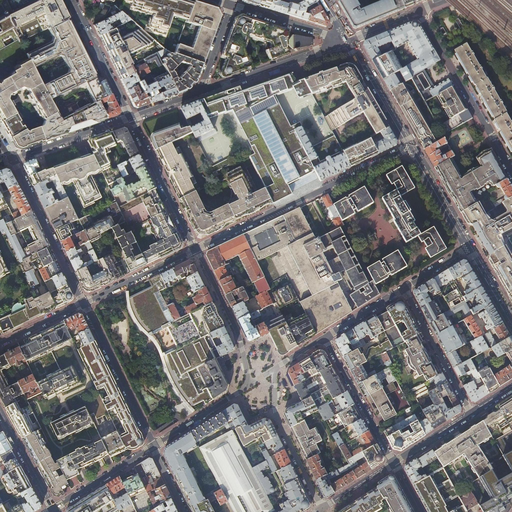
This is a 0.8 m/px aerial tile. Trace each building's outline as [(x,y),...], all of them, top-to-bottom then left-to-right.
[(68,18),(59,0),(40,0),(39,0),(40,1),(37,2),(38,5),(14,17),(12,14),(7,17),(8,22),(18,40),(19,43),(47,29),(68,18)] [(140,28),(141,29),(145,13),(161,18),(164,9),(160,8),(162,1),(166,2),(166,0),(113,0),(113,2),(112,3),(121,11),(131,20),(140,28)] [(268,9),(270,0),(262,0),(260,6),(262,7),(268,9)] [(278,0),(270,0),(268,9),(277,12),(285,14),(288,5),(284,3),(284,2),(283,1),(282,3),(278,1),(278,0)] [(316,1),(315,0),(294,0),(295,1),(296,0),(301,0),(303,2),(302,3),(301,2),(298,4),(298,5),(297,6),(289,3),(288,5),(285,14),(325,27),(328,23),(323,14),(319,6),(309,11),(308,15),(303,13),(304,8),(316,1)] [(357,28),(371,23),(364,8),(360,2),(358,0),(342,0),(338,2),(353,27),(357,28)] [(371,23),(397,12),(405,9),(401,0),(384,0),(364,8),(371,23)] [(401,0),(405,9),(406,8),(405,6),(415,2),(416,4),(425,0),(401,0)] [(166,1),(166,2),(165,7),(169,8),(169,9),(173,10),(175,3),(166,1)] [(211,6),(193,1),(188,14),(202,19),(193,41),(180,37),(174,53),(202,64),(218,21),(217,21),(217,20),(211,7),(211,6)] [(38,5),(37,2),(12,14),(14,17),(38,5)] [(0,3),(0,50),(18,40),(8,22),(7,17),(7,16),(0,3)] [(217,20),(217,21),(219,15),(216,9),(215,8),(211,7),(217,20)] [(131,20),(121,11),(94,25),(96,31),(99,35),(111,30),(108,24),(111,23),(110,22),(118,18),(121,24),(131,20)] [(281,56),(286,55),(285,51),(285,48),(284,45),(284,39),(285,40),(287,30),(242,16),(242,17),(241,16),(235,19),(235,20),(234,20),(231,28),(222,52),(221,56),(226,58),(221,69),(222,70),(221,72),(225,76),(227,75),(228,76),(234,73),(246,69),(245,67),(250,66),(247,56),(244,57),(241,49),(247,34),(253,36),(253,37),(259,39),(259,38),(263,39),(265,42),(266,42),(268,49),(266,50),(269,59),(274,57),(274,59),(281,56)] [(69,19),(68,18),(47,29),(52,38),(51,42),(74,31),(73,28),(72,29),(71,27),(72,26),(70,26),(67,20),(69,19)] [(453,20),(458,29),(462,27),(457,18),(453,20)] [(451,87),(454,85),(450,78),(449,78),(434,87),(433,87),(423,70),(424,70),(440,61),(420,27),(419,25),(418,24),(417,23),(416,22),(415,22),(414,22),(413,22),(413,23),(412,23),(410,23),(387,33),(392,42),(394,47),(395,49),(396,49),(400,46),(407,42),(417,60),(410,64),(406,67),(406,68),(411,77),(412,78),(412,79),(424,102),(437,95),(451,87)] [(144,24),(142,30),(154,41),(163,48),(167,33),(144,24)] [(111,30),(99,35),(102,42),(104,47),(110,60),(116,72),(119,76),(120,80),(134,73),(132,69),(130,65),(131,65),(127,56),(152,44),(154,41),(142,30),(141,29),(140,28),(119,38),(114,28),(111,30)] [(77,36),(74,31),(51,42),(26,54),(29,61),(31,65),(33,69),(57,57),(62,58),(65,64),(54,69),(53,70),(52,71),(52,72),(52,74),(52,75),(54,80),(41,86),(42,88),(67,75),(65,72),(88,59),(81,45),(80,42),(79,43),(76,36),(77,36)] [(312,46),(312,38),(309,38),(309,37),(295,33),(293,35),(292,34),(286,42),(292,49),(290,51),(287,47),(285,48),(285,51),(286,55),(293,52),(309,47),(309,46),(312,46)] [(369,55),(372,61),(391,52),(396,50),(396,49),(395,49),(394,47),(385,52),(384,51),(380,53),(377,48),(392,42),(387,33),(365,42),(363,46),(369,55)] [(400,46),(410,64),(417,60),(407,42),(400,46)] [(472,83),(484,77),(463,42),(451,49),(457,59),(470,82),(471,84),(472,83)] [(382,78),(383,80),(397,73),(400,71),(401,70),(391,52),(372,61),(377,70),(380,75),(382,78)] [(156,53),(143,59),(145,63),(145,64),(149,63),(150,63),(151,63),(151,62),(152,61),(154,60),(161,74),(152,79),(154,82),(162,99),(169,97),(176,94),(172,84),(167,75),(162,64),(159,58),(156,53)] [(174,53),(173,53),(173,54),(172,54),(171,54),(170,53),(169,53),(167,55),(168,57),(167,58),(176,66),(180,61),(187,64),(188,65),(189,66),(188,67),(187,68),(186,70),(184,68),(183,70),(181,69),(180,70),(188,78),(187,79),(192,83),(195,80),(197,78),(202,64),(174,53)] [(176,66),(167,58),(166,60),(164,58),(162,60),(162,61),(163,62),(163,64),(162,64),(167,75),(172,84),(176,94),(184,91),(187,88),(192,83),(187,79),(188,78),(180,70),(179,71),(180,72),(179,73),(181,75),(180,76),(179,76),(178,78),(179,80),(178,81),(175,80),(176,78),(175,77),(175,76),(173,72),(171,70),(176,66)] [(90,63),(88,59),(65,72),(67,75),(68,79),(77,74),(88,69),(87,67),(90,66),(89,64),(90,63)] [(31,65),(29,61),(18,67),(19,69),(13,72),(14,74),(0,82),(1,82),(8,78),(31,65)] [(139,66),(132,69),(134,73),(137,79),(140,77),(149,72),(145,64),(145,63),(140,65),(140,64),(139,64),(139,66)] [(0,107),(9,103),(6,99),(7,96),(9,97),(24,88),(26,89),(30,96),(29,96),(41,117),(41,118),(55,111),(49,100),(42,88),(41,86),(38,81),(33,69),(31,65),(8,78),(1,82),(1,83),(0,83),(0,107)] [(344,154),(351,167),(378,154),(371,138),(374,136),(375,136),(378,134),(380,133),(389,127),(387,123),(383,116),(378,108),(358,73),(355,67),(354,67),(353,66),(351,65),(349,65),(348,65),(329,71),(304,80),(310,92),(311,92),(312,94),(315,93),(316,94),(319,94),(323,92),(327,90),(331,89),(335,88),(339,87),(342,86),(342,84),(346,83),(355,99),(324,117),(331,131),(363,113),(371,127),(339,145),(344,154)] [(91,69),(90,66),(87,67),(88,69),(77,74),(68,79),(71,84),(94,72),(91,69)] [(405,82),(412,79),(412,78),(411,77),(406,68),(401,70),(400,71),(405,82)] [(434,87),(424,70),(423,70),(433,87),(434,87)] [(97,78),(94,72),(71,84),(73,88),(84,83),(84,84),(88,82),(97,78)] [(134,73),(120,80),(123,86),(126,90),(134,86),(133,84),(136,82),(138,82),(137,79),(134,73)] [(387,86),(390,91),(403,84),(397,73),(383,80),(387,86)] [(68,79),(67,75),(42,88),(49,100),(73,88),(71,84),(68,79)] [(234,88),(219,93),(225,106),(258,95),(275,88),(269,76),(234,88)] [(484,77),(472,83),(481,99),(492,118),(504,111),(484,76),(484,77)] [(99,81),(97,78),(88,82),(97,101),(111,94),(107,86),(105,82),(100,80),(99,81)] [(143,93),(149,104),(155,101),(162,99),(154,82),(145,86),(142,80),(138,82),(139,84),(143,93)] [(275,88),(258,95),(300,177),(315,170),(314,168),(313,166),(311,162),(295,131),(279,103),(301,96),(315,121),(323,116),(310,92),(304,80),(284,86),(275,88)] [(97,101),(88,82),(84,84),(93,103),(97,101)] [(394,98),(397,104),(411,96),(404,83),(403,84),(390,91),(394,98)] [(134,86),(126,90),(130,100),(133,106),(137,108),(144,105),(149,104),(143,93),(139,95),(138,93),(139,92),(136,86),(134,86)] [(444,108),(450,119),(465,111),(451,87),(437,95),(442,105),(443,105),(444,105),(445,106),(445,107),(445,108),(444,108)] [(111,94),(97,101),(99,105),(105,102),(105,104),(104,104),(105,106),(106,106),(107,107),(101,110),(106,119),(117,115),(118,114),(119,112),(115,103),(111,94)] [(410,126),(416,137),(430,129),(411,96),(397,104),(410,126)] [(97,101),(93,103),(91,104),(83,108),(91,124),(102,120),(106,119),(101,110),(99,105),(97,101)] [(213,173),(231,164),(228,158),(200,101),(188,106),(181,108),(190,127),(193,133),(209,166),(213,173)] [(9,103),(0,107),(0,122),(9,117),(13,115),(15,114),(9,103)] [(74,112),(60,120),(67,133),(91,124),(83,108),(74,112)] [(443,135),(472,118),(470,115),(467,109),(465,111),(450,119),(438,126),(443,135)] [(55,111),(41,118),(43,121),(41,122),(43,125),(50,139),(57,136),(67,133),(60,120),(55,111)] [(492,118),(491,119),(492,121),(507,146),(511,154),(511,153),(511,126),(504,111),(492,118)] [(17,112),(15,114),(13,115),(22,130),(26,128),(17,112)] [(324,117),(323,116),(315,121),(307,125),(302,127),(320,162),(326,159),(329,158),(330,159),(331,158),(332,159),(344,154),(339,145),(338,142),(331,131),(324,117)] [(9,117),(0,122),(4,129),(9,138),(18,132),(16,129),(17,129),(15,127),(14,127),(9,119),(10,118),(9,117)] [(91,124),(67,133),(57,136),(50,139),(43,141),(44,142),(77,131),(103,121),(102,120),(91,124)] [(27,129),(35,144),(40,142),(43,141),(50,139),(43,125),(41,122),(27,129)] [(153,143),(151,143),(155,151),(156,150),(170,144),(193,133),(190,127),(187,128),(184,129),(181,130),(180,128),(179,126),(173,128),(172,127),(165,130),(165,131),(156,134),(156,133),(154,133),(153,134),(152,134),(152,135),(151,136),(151,137),(151,138),(151,139),(153,143)] [(320,162),(302,127),(298,130),(295,131),(311,162),(312,161),(315,165),(320,162)] [(394,136),(389,127),(380,133),(384,140),(377,143),(374,136),(371,138),(378,154),(396,145),(397,143),(398,141),(394,136)] [(18,132),(9,138),(15,149),(18,150),(23,148),(35,144),(27,129),(26,128),(22,130),(18,132)] [(124,129),(113,133),(117,143),(120,142),(123,148),(125,147),(131,160),(140,156),(128,130),(124,129)] [(421,145),(424,150),(438,142),(430,129),(416,137),(421,145)] [(111,152),(111,153),(118,167),(123,164),(108,134),(103,136),(105,140),(111,152)] [(449,159),(454,156),(451,151),(445,154),(444,152),(441,153),(439,151),(440,151),(440,149),(436,152),(435,150),(436,149),(438,149),(443,146),(444,148),(448,145),(444,138),(438,142),(424,150),(429,159),(434,168),(448,159),(449,159)] [(91,140),(87,142),(93,154),(101,152),(97,142),(94,144),(93,140),(91,140)] [(101,152),(103,156),(111,152),(105,140),(97,142),(101,152)] [(170,144),(156,150),(160,157),(160,158),(161,161),(163,160),(165,165),(167,169),(168,169),(170,170),(171,172),(170,173),(170,174),(170,175),(171,176),(172,176),(173,176),(174,178),(174,179),(173,180),(173,181),(175,184),(177,189),(176,190),(176,191),(177,193),(180,200),(194,193),(191,187),(195,184),(192,178),(193,177),(182,155),(181,155),(177,148),(173,150),(170,144)] [(465,176),(468,183),(472,191),(473,190),(473,191),(476,189),(476,190),(483,186),(486,184),(485,183),(490,181),(493,187),(494,186),(496,185),(507,179),(500,167),(491,150),(477,158),(482,167),(480,168),(465,176)] [(315,170),(321,181),(335,175),(351,167),(344,154),(332,159),(331,158),(330,159),(329,158),(326,159),(327,162),(314,168),(315,170)] [(85,158),(75,162),(94,202),(102,199),(96,187),(94,183),(93,180),(91,177),(102,172),(97,163),(94,155),(85,158)] [(129,175),(135,172),(145,167),(143,161),(140,156),(131,160),(129,161),(133,170),(131,171),(131,172),(130,173),(129,174),(129,175)] [(105,159),(97,163),(102,172),(108,185),(116,182),(105,159)] [(313,166),(314,168),(327,162),(326,159),(320,162),(315,165),(313,166)] [(439,176),(451,169),(450,168),(452,167),(448,159),(434,168),(438,174),(439,176)] [(39,168),(36,160),(26,163),(24,167),(26,172),(29,178),(37,174),(36,169),(39,168)] [(75,162),(54,169),(57,176),(59,181),(61,185),(64,184),(70,181),(72,181),(73,183),(78,192),(79,195),(79,196),(81,199),(85,207),(94,202),(75,162)] [(123,164),(118,167),(123,178),(128,175),(124,167),(127,166),(127,165),(126,162),(123,164)] [(111,190),(114,197),(122,193),(127,203),(135,199),(133,194),(135,193),(135,192),(138,191),(139,192),(141,190),(141,191),(142,191),(142,190),(144,189),(145,189),(146,190),(148,193),(154,190),(155,190),(156,189),(155,186),(145,167),(135,172),(137,176),(138,176),(140,181),(141,181),(140,182),(134,185),(133,184),(127,187),(126,187),(126,185),(123,178),(117,181),(119,186),(114,188),(114,189),(111,190)] [(395,187),(409,179),(405,173),(404,173),(400,167),(387,175),(390,181),(389,182),(391,185),(393,184),(395,187)] [(236,203),(229,206),(230,208),(237,222),(246,217),(259,211),(265,208),(274,204),(268,193),(266,188),(253,194),(240,168),(227,174),(238,198),(237,198),(236,202),(236,203)] [(52,170),(46,172),(45,171),(38,174),(37,174),(29,178),(32,183),(34,187),(35,187),(57,176),(54,169),(52,170)] [(442,181),(444,185),(456,178),(451,169),(439,176),(442,181)] [(0,172),(0,184),(3,183),(5,184),(8,190),(18,185),(14,178),(11,171),(8,171),(7,170),(0,172)] [(280,187),(285,198),(310,186),(321,181),(315,170),(300,177),(280,187)] [(35,187),(34,187),(39,198),(53,192),(55,191),(54,188),(49,190),(47,189),(46,186),(46,184),(52,182),(56,190),(63,187),(61,185),(59,181),(57,176),(35,187)] [(447,190),(450,194),(468,183),(465,176),(462,178),(462,179),(460,180),(458,181),(456,178),(444,185),(447,190)] [(414,187),(409,179),(395,187),(397,190),(383,198),(386,203),(414,187)] [(502,201),(503,202),(511,197),(511,187),(507,179),(496,185),(497,188),(498,188),(499,188),(500,188),(502,190),(501,191),(502,193),(503,192),(505,196),(504,197),(504,198),(503,199),(502,200),(502,201)] [(454,201),(460,213),(476,204),(474,200),(472,201),(468,193),(472,191),(468,183),(450,194),(454,201)] [(13,217),(15,220),(19,218),(9,197),(10,197),(8,192),(9,191),(22,217),(32,212),(26,199),(25,196),(18,185),(8,190),(4,192),(2,193),(7,204),(8,207),(13,217)] [(68,198),(63,187),(56,190),(62,201),(68,198)] [(414,188),(414,187),(386,203),(386,204),(385,205),(391,214),(392,214),(396,220),(394,221),(396,224),(410,216),(408,213),(409,212),(406,206),(407,205),(404,201),(402,202),(399,197),(414,188)] [(365,188),(363,189),(369,202),(372,200),(365,188)] [(0,230),(2,234),(5,232),(6,234),(9,239),(12,246),(15,253),(19,260),(21,264),(25,272),(27,276),(30,283),(34,291),(30,293),(31,294),(32,297),(41,315),(57,308),(53,299),(52,297),(50,293),(50,292),(41,297),(36,286),(39,284),(34,272),(39,270),(42,269),(43,268),(48,266),(56,262),(53,254),(50,247),(35,254),(32,256),(28,247),(22,249),(21,247),(14,232),(16,231),(19,229),(15,220),(13,217),(5,221),(0,212),(0,207),(7,204),(2,193),(0,189),(0,230)] [(369,202),(363,189),(359,192),(358,190),(348,196),(349,197),(346,199),(345,198),(339,201),(340,203),(334,206),(339,217),(341,220),(347,216),(348,217),(355,214),(353,211),(356,209),(358,212),(367,206),(367,205),(370,203),(369,202)] [(127,203),(119,207),(122,213),(143,203),(151,219),(165,212),(154,190),(148,193),(135,199),(127,203)] [(154,190),(165,212),(166,212),(165,209),(155,190),(154,190)] [(53,192),(39,198),(45,209),(46,209),(59,203),(58,200),(55,202),(52,195),(54,194),(53,192)] [(214,228),(216,232),(237,222),(230,208),(229,206),(212,214),(212,215),(208,217),(204,215),(202,211),(203,211),(194,193),(180,200),(179,200),(190,224),(194,222),(195,224),(195,226),(195,229),(195,231),(196,232),(199,234),(201,235),(203,235),(206,235),(207,234),(209,233),(210,232),(211,231),(212,229),(214,228)] [(334,206),(327,195),(321,198),(328,212),(330,211),(334,219),(335,219),(339,217),(334,206)] [(511,197),(503,202),(501,203),(506,212),(505,214),(491,222),(487,218),(486,218),(485,214),(478,202),(476,204),(460,213),(465,220),(468,221),(470,225),(473,226),(479,236),(482,234),(484,237),(483,238),(483,239),(484,240),(485,240),(487,243),(484,245),(487,249),(488,248),(489,250),(488,251),(489,251),(490,253),(489,253),(489,254),(490,253),(491,254),(490,255),(489,258),(492,262),(490,265),(493,269),(494,270),(496,271),(498,273),(500,276),(499,280),(502,285),(505,291),(508,295),(511,292),(511,197)] [(488,197),(479,202),(484,212),(485,213),(494,207),(488,197)] [(46,209),(45,209),(55,231),(57,231),(78,220),(68,198),(62,201),(59,203),(46,209)] [(95,204),(94,202),(85,207),(81,199),(80,200),(84,209),(95,204)] [(86,216),(78,220),(84,231),(89,242),(99,237),(98,235),(99,235),(100,234),(101,233),(101,234),(106,232),(112,229),(119,226),(123,224),(126,222),(122,213),(119,207),(116,202),(109,205),(114,214),(91,226),(86,216)] [(299,208),(282,216),(292,236),(296,242),(301,252),(317,244),(315,240),(299,208)] [(15,220),(19,229),(20,230),(24,228),(25,230),(28,228),(29,228),(35,240),(36,242),(27,246),(28,247),(32,256),(35,254),(50,247),(41,230),(32,212),(22,217),(19,218),(15,220)] [(165,212),(151,219),(147,221),(153,232),(158,243),(176,234),(175,231),(176,230),(175,227),(174,226),(173,227),(171,223),(169,220),(171,219),(170,217),(169,215),(167,216),(165,212)] [(292,236),(282,216),(250,231),(243,235),(256,262),(286,247),(296,242),(292,236)] [(410,216),(396,224),(398,227),(404,237),(417,229),(417,228),(416,229),(413,223),(415,221),(413,218),(411,219),(410,216)] [(343,225),(341,220),(339,217),(335,219),(334,219),(332,220),(336,229),(340,227),(343,225)] [(57,231),(55,231),(58,237),(59,237),(60,238),(60,236),(74,229),(77,234),(84,231),(78,220),(57,231)] [(119,226),(112,229),(127,260),(125,261),(131,273),(147,265),(142,255),(134,258),(133,256),(135,256),(133,253),(132,253),(131,251),(133,250),(131,246),(136,243),(135,240),(131,232),(126,235),(124,230),(121,231),(119,226)] [(371,300),(371,301),(376,298),(376,297),(380,294),(374,284),(370,275),(366,278),(340,227),(336,229),(334,230),(331,231),(319,238),(315,240),(317,244),(337,282),(341,280),(338,273),(345,270),(356,292),(350,295),(350,296),(358,309),(369,301),(371,300)] [(404,237),(398,227),(397,227),(403,237),(404,237),(407,243),(408,243),(404,237)] [(421,235),(417,229),(404,237),(408,243),(419,236),(423,242),(427,248),(426,248),(432,258),(435,256),(425,241),(438,234),(437,233),(436,234),(432,228),(421,235)] [(61,242),(66,253),(75,249),(85,244),(89,242),(84,231),(77,234),(61,242)] [(176,234),(158,243),(155,245),(161,258),(179,249),(180,249),(181,248),(181,247),(182,246),(182,245),(183,244),(182,242),(181,240),(180,241),(179,240),(176,234)] [(425,241),(435,256),(445,250),(442,244),(443,243),(438,234),(425,241)] [(256,262),(243,235),(207,252),(206,255),(213,271),(229,264),(240,259),(252,284),(253,283),(259,295),(267,291),(270,290),(256,262)] [(66,253),(70,261),(75,272),(98,261),(93,250),(89,242),(85,244),(89,252),(88,252),(88,251),(80,254),(81,256),(79,257),(78,254),(82,252),(81,249),(76,251),(75,249),(66,253)] [(334,324),(352,312),(337,282),(317,244),(301,252),(296,242),(286,247),(312,296),(300,302),(307,316),(316,335),(334,324)] [(161,258),(155,245),(140,252),(142,255),(147,265),(153,262),(153,261),(154,260),(159,257),(160,259),(161,258)] [(398,252),(397,253),(404,266),(406,265),(398,252)] [(404,266),(397,253),(392,256),(391,255),(382,260),(383,263),(380,264),(379,262),(373,265),(373,267),(367,270),(370,275),(374,284),(381,280),(382,281),(388,277),(387,276),(390,275),(391,276),(400,270),(400,269),(404,266)] [(113,254),(98,261),(109,283),(123,276),(113,254)] [(464,277),(473,272),(467,261),(465,260),(463,260),(456,264),(448,270),(455,283),(457,282),(455,280),(461,276),(460,274),(461,275),(463,274),(464,277)] [(109,283),(98,261),(75,272),(84,290),(90,292),(109,283)] [(183,264),(173,269),(177,278),(179,282),(184,280),(186,279),(183,274),(188,272),(189,273),(190,273),(192,276),(198,273),(193,262),(189,261),(183,264)] [(53,278),(62,273),(59,268),(56,262),(48,266),(53,278)] [(229,264),(213,271),(232,308),(245,302),(239,287),(238,286),(236,288),(230,276),(229,277),(227,274),(229,273),(228,271),(226,271),(225,270),(229,268),(230,267),(229,264)] [(42,269),(39,270),(45,282),(47,281),(49,280),(43,268),(42,269)] [(168,271),(160,275),(167,288),(168,288),(171,286),(169,282),(173,280),(173,282),(175,281),(174,280),(177,278),(173,269),(168,271)] [(442,293),(443,295),(450,309),(465,301),(463,298),(462,295),(456,285),(455,283),(448,270),(441,274),(434,278),(439,288),(449,282),(450,284),(440,290),(442,293)] [(477,279),(473,272),(464,277),(463,278),(464,281),(466,281),(467,284),(468,283),(469,285),(468,285),(469,288),(464,292),(465,293),(462,295),(463,298),(482,287),(477,279)] [(60,289),(68,285),(65,279),(62,273),(53,278),(55,282),(54,283),(55,284),(56,284),(58,289),(60,289)] [(202,281),(198,273),(192,276),(186,279),(184,280),(185,282),(188,281),(194,293),(195,292),(205,288),(202,281)] [(238,286),(239,287),(241,286),(236,274),(233,275),(238,286)] [(174,321),(167,306),(160,292),(167,288),(160,275),(149,280),(151,286),(128,298),(130,307),(133,313),(134,317),(136,321),(139,324),(143,330),(148,334),(150,336),(156,333),(166,352),(162,354),(163,357),(163,356),(210,334),(224,327),(220,328),(219,323),(219,322),(220,322),(220,321),(219,321),(219,320),(218,320),(212,302),(184,316),(181,318),(174,321)] [(428,292),(432,298),(437,295),(439,298),(443,295),(442,293),(440,290),(439,288),(434,278),(429,281),(424,285),(428,292)] [(53,299),(57,308),(72,301),(74,297),(71,291),(68,285),(60,289),(62,292),(61,293),(62,295),(53,299)] [(292,303),(298,300),(291,285),(283,289),(282,288),(281,288),(280,288),(279,289),(279,290),(279,291),(272,294),(276,302),(279,309),(290,304),(290,302),(291,302),(292,303)] [(428,292),(424,285),(415,290),(414,294),(421,307),(431,302),(428,298),(429,297),(428,295),(426,295),(425,294),(428,292)] [(487,295),(482,287),(463,298),(465,301),(466,302),(474,298),(474,295),(476,296),(475,298),(476,299),(475,300),(477,304),(478,303),(479,304),(481,305),(481,306),(478,305),(470,310),(473,315),(484,308),(492,304),(487,295)] [(167,288),(160,292),(167,306),(173,303),(175,302),(168,288),(167,288)] [(183,314),(184,316),(212,302),(209,296),(205,288),(195,292),(197,296),(192,298),(195,303),(185,308),(187,313),(185,314),(184,313),(183,314)] [(259,295),(255,297),(261,309),(273,304),(267,291),(259,295)] [(0,319),(0,331),(1,335),(4,333),(23,324),(22,323),(33,318),(36,316),(36,317),(38,317),(39,316),(40,316),(41,315),(32,297),(25,301),(26,304),(25,304),(25,305),(20,308),(19,305),(15,307),(13,312),(14,313),(0,319)] [(431,302),(421,307),(428,321),(436,335),(453,326),(446,312),(445,312),(442,314),(434,300),(433,300),(431,302)] [(245,302),(232,308),(238,321),(249,315),(254,313),(253,310),(249,312),(245,305),(249,304),(247,301),(245,302)] [(386,308),(388,312),(395,325),(402,321),(403,323),(404,323),(404,324),(407,323),(410,329),(405,332),(403,330),(399,332),(404,342),(405,342),(421,333),(418,327),(404,303),(398,301),(391,305),(386,308)] [(465,301),(450,309),(447,310),(450,316),(462,310),(467,318),(471,316),(473,315),(470,310),(469,308),(467,304),(466,302),(465,301)] [(273,304),(261,309),(258,311),(269,333),(269,334),(270,337),(274,344),(279,355),(283,356),(298,346),(284,318),(279,309),(276,302),(273,304)] [(167,306),(174,321),(181,318),(173,303),(167,306)] [(498,315),(492,304),(484,308),(485,310),(484,311),(478,315),(480,318),(482,317),(487,325),(485,326),(487,330),(494,326),(495,328),(503,324),(498,315)] [(269,333),(258,311),(254,313),(249,315),(250,319),(251,321),(259,317),(262,324),(260,325),(255,328),(256,329),(260,338),(264,336),(269,334),(269,333)] [(383,330),(384,331),(395,326),(395,325),(388,312),(377,318),(383,330)] [(79,314),(64,321),(69,332),(76,328),(79,335),(89,330),(87,324),(82,315),(79,314)] [(249,315),(238,321),(248,341),(251,342),(260,338),(256,329),(254,330),(254,329),(254,328),(253,328),(253,327),(252,327),(251,327),(249,323),(250,322),(249,320),(250,319),(249,315)] [(316,335),(307,316),(296,322),(295,320),(294,320),(291,315),(284,318),(298,346),(309,340),(316,335)] [(365,322),(373,337),(381,333),(380,332),(383,330),(377,318),(375,315),(374,316),(374,317),(371,319),(367,321),(366,321),(365,322)] [(467,318),(464,320),(466,325),(469,323),(470,325),(468,327),(469,330),(471,333),(474,331),(476,334),(473,336),(475,339),(481,336),(482,335),(471,316),(467,318)] [(59,323),(48,329),(57,347),(73,339),(72,338),(69,332),(64,321),(59,323)] [(372,341),(374,339),(373,337),(365,322),(359,325),(353,329),(362,346),(365,344),(362,339),(365,337),(365,336),(367,335),(368,335),(372,341)] [(453,326),(436,335),(440,343),(441,345),(460,335),(455,324),(453,326)] [(503,324),(495,328),(484,334),(491,347),(496,344),(491,335),(495,333),(498,338),(496,340),(498,343),(510,336),(507,330),(503,324)] [(217,349),(220,357),(233,351),(234,347),(230,339),(224,327),(210,334),(215,346),(217,345),(215,340),(214,339),(213,339),(217,337),(219,337),(222,345),(216,348),(217,349)] [(18,343),(17,343),(41,393),(42,393),(65,381),(68,388),(75,385),(67,369),(62,371),(51,349),(57,347),(48,329),(24,340),(23,341),(26,346),(20,348),(18,343)] [(357,349),(362,346),(353,329),(349,331),(345,334),(354,351),(357,349)] [(93,336),(89,330),(79,335),(81,339),(78,341),(79,344),(83,342),(85,346),(95,341),(93,336)] [(410,339),(405,342),(409,349),(405,351),(408,357),(410,360),(408,361),(408,364),(409,367),(411,369),(412,370),(415,368),(416,370),(420,377),(425,374),(428,381),(429,380),(442,373),(440,369),(438,370),(436,366),(435,364),(433,365),(431,362),(429,358),(427,359),(424,354),(427,353),(424,348),(423,346),(425,345),(422,340),(421,339),(423,338),(421,333),(410,339)] [(210,334),(163,356),(164,359),(165,363),(165,365),(168,371),(172,380),(175,385),(179,392),(181,395),(185,400),(191,407),(204,401),(206,405),(213,400),(212,399),(197,368),(215,359),(216,359),(212,352),(217,349),(216,348),(215,346),(210,334)] [(339,351),(343,357),(354,351),(345,334),(336,340),(335,343),(339,351)] [(460,335),(441,345),(446,355),(455,350),(465,344),(460,335)] [(475,339),(470,342),(477,355),(481,353),(488,349),(481,336),(475,339)] [(511,339),(510,336),(498,343),(496,344),(491,347),(488,349),(481,353),(486,362),(487,364),(511,349),(511,339)] [(357,349),(354,351),(343,357),(350,371),(361,365),(380,355),(385,352),(393,348),(388,339),(386,340),(385,342),(375,348),(372,347),(368,349),(367,355),(364,357),(360,355),(356,358),(355,356),(359,353),(357,349)] [(98,347),(95,341),(85,346),(80,348),(97,382),(111,375),(109,370),(104,359),(98,347)] [(41,393),(17,343),(14,345),(16,350),(11,352),(9,347),(5,349),(7,354),(5,355),(10,366),(13,365),(16,364),(17,366),(18,366),(20,366),(20,364),(19,362),(22,360),(24,364),(24,365),(25,368),(21,370),(23,375),(24,374),(25,376),(27,376),(29,375),(30,376),(18,383),(24,394),(29,391),(29,393),(30,393),(31,393),(31,394),(34,392),(33,389),(37,387),(38,389),(36,390),(37,392),(29,396),(28,394),(25,396),(26,398),(27,400),(41,393)] [(212,352),(216,359),(220,357),(217,349),(212,352)] [(511,349),(487,364),(500,387),(511,379),(511,349)] [(462,363),(455,350),(446,355),(454,368),(462,363)] [(318,373),(332,365),(328,359),(324,352),(318,351),(308,357),(318,373)] [(387,368),(388,368),(393,365),(385,352),(380,355),(387,368)] [(17,402),(26,398),(25,396),(24,394),(18,383),(10,386),(9,386),(2,370),(10,366),(5,355),(4,355),(0,356),(0,398),(1,401),(5,409),(17,402)] [(295,366),(289,369),(288,373),(294,386),(318,373),(308,357),(295,366)] [(228,386),(215,359),(197,368),(212,399),(213,400),(227,391),(228,386)] [(462,363),(454,368),(459,377),(467,373),(466,372),(465,372),(463,368),(466,366),(466,364),(467,364),(469,370),(467,371),(468,372),(475,368),(470,359),(466,361),(465,362),(462,363)] [(487,364),(486,362),(482,364),(483,367),(480,368),(479,366),(476,368),(480,377),(483,383),(489,394),(495,390),(500,387),(487,364)] [(13,372),(18,382),(21,380),(18,373),(17,373),(13,365),(10,366),(13,372)] [(311,397),(317,408),(326,403),(324,398),(329,395),(331,400),(336,397),(347,391),(344,385),(340,378),(339,379),(332,365),(318,373),(294,386),(302,401),(311,397)] [(354,378),(358,384),(375,375),(374,372),(373,372),(372,372),(369,373),(369,374),(368,374),(368,375),(369,376),(367,377),(361,365),(350,371),(354,378)] [(67,369),(75,385),(80,382),(72,366),(67,369)] [(362,391),(365,398),(370,395),(394,383),(396,381),(388,368),(387,368),(375,375),(358,384),(362,391)] [(480,377),(476,368),(475,368),(468,372),(467,373),(468,375),(471,373),(474,378),(472,379),(473,381),(479,378),(480,377)] [(445,378),(442,373),(429,380),(431,384),(435,382),(435,383),(434,383),(437,388),(447,382),(445,378)] [(97,382),(94,383),(96,388),(100,387),(100,388),(104,387),(108,396),(105,397),(106,400),(102,401),(107,410),(114,407),(126,431),(119,435),(126,449),(130,447),(131,449),(133,449),(135,449),(136,448),(138,447),(139,446),(140,444),(141,442),(142,440),(142,438),(141,436),(136,426),(131,415),(125,403),(117,386),(111,375),(97,382)] [(473,381),(463,386),(472,402),(475,403),(486,396),(489,394),(483,383),(482,384),(483,386),(479,388),(479,389),(477,391),(475,389),(477,388),(475,385),(481,382),(479,378),(473,381)] [(65,381),(42,393),(45,399),(68,388),(65,381)] [(451,390),(447,382),(437,388),(431,391),(438,406),(444,403),(448,401),(455,397),(451,390)] [(384,421),(397,415),(386,395),(389,393),(389,394),(397,390),(395,387),(396,387),(394,383),(370,395),(384,421)] [(424,383),(412,390),(416,399),(427,393),(428,393),(426,390),(423,391),(423,390),(426,388),(424,383)] [(343,411),(354,404),(352,399),(347,391),(336,397),(341,406),(343,411)] [(423,412),(433,430),(440,425),(447,421),(438,406),(431,391),(428,393),(427,393),(433,404),(422,410),(423,412)] [(511,396),(508,400),(498,406),(497,407),(499,411),(483,421),(494,441),(506,434),(511,430),(511,396)] [(317,409),(317,408),(311,397),(302,401),(296,403),(284,409),(283,413),(290,428),(305,421),(303,416),(307,414),(308,416),(311,414),(312,413),(314,412),(313,411),(317,409)] [(457,401),(455,397),(448,401),(450,406),(451,405),(452,407),(453,407),(454,408),(460,405),(457,401)] [(32,411),(30,406),(21,410),(17,402),(5,409),(9,415),(17,430),(22,439),(38,430),(41,429),(38,422),(33,425),(28,415),(33,413),(32,411)] [(326,403),(317,408),(317,409),(324,421),(334,415),(332,411),(330,408),(327,402),(326,403)] [(461,409),(460,405),(454,408),(451,409),(450,409),(448,410),(444,403),(438,406),(447,421),(454,417),(460,412),(461,409)] [(232,430),(232,431),(234,430),(235,429),(233,426),(234,425),(233,424),(234,423),(237,428),(246,423),(238,405),(234,404),(222,412),(227,422),(230,421),(230,420),(230,419),(232,417),(233,419),(232,419),(234,422),(229,425),(230,427),(231,429),(232,430)] [(338,413),(335,415),(341,425),(338,427),(340,431),(346,427),(363,419),(359,412),(354,404),(343,411),(339,413),(338,413)] [(332,411),(334,415),(335,415),(338,413),(339,413),(343,411),(341,406),(339,407),(339,406),(336,407),(337,409),(332,411)] [(86,407),(79,410),(87,426),(94,423),(86,407)] [(87,426),(79,410),(51,424),(58,437),(61,435),(62,437),(69,434),(69,435),(87,426)] [(227,429),(230,427),(229,425),(227,422),(222,412),(191,432),(196,443),(225,425),(227,429)] [(419,424),(425,435),(430,432),(433,430),(423,412),(420,414),(422,417),(423,418),(424,420),(419,423),(419,424)] [(407,419),(410,425),(413,423),(417,420),(414,414),(407,419)] [(235,429),(234,430),(240,439),(239,439),(244,447),(256,440),(256,441),(258,440),(257,439),(260,437),(263,444),(265,443),(278,437),(275,430),(273,427),(270,421),(265,419),(248,427),(246,423),(237,428),(235,429)] [(350,439),(351,441),(360,436),(369,431),(363,419),(346,427),(348,431),(353,428),(357,435),(350,439)] [(391,427),(395,433),(400,430),(406,427),(409,425),(410,425),(407,419),(391,427)] [(395,433),(387,437),(393,449),(401,450),(408,446),(420,438),(425,435),(419,424),(419,423),(417,420),(413,423),(410,425),(409,425),(414,433),(410,435),(408,431),(403,434),(400,430),(395,433)] [(310,431),(305,421),(290,428),(306,460),(317,455),(319,454),(321,453),(317,444),(322,441),(323,440),(320,434),(319,435),(315,428),(310,431)] [(500,458),(503,456),(494,441),(483,421),(436,452),(434,448),(427,452),(417,459),(427,478),(430,477),(444,469),(442,465),(459,455),(460,453),(464,451),(465,453),(463,454),(477,479),(478,478),(490,471),(487,465),(489,464),(493,462),(500,458)] [(384,431),(387,437),(395,433),(391,427),(384,431)] [(38,430),(22,439),(35,462),(50,453),(48,450),(47,450),(44,444),(44,441),(42,439),(41,439),(40,436),(41,435),(39,434),(39,432),(38,430)] [(271,511),(275,510),(267,495),(252,468),(232,431),(232,430),(199,448),(220,487),(221,488),(221,490),(228,502),(233,511),(271,511)] [(511,430),(506,434),(494,441),(503,456),(511,471),(511,430)] [(352,454),(354,456),(361,452),(376,444),(373,438),(369,431),(360,436),(362,440),(363,442),(363,441),(367,447),(361,448),(353,453),(352,454)] [(197,444),(196,443),(191,432),(165,448),(164,454),(190,508),(192,507),(206,500),(205,498),(203,497),(201,492),(202,491),(190,468),(189,468),(182,455),(190,450),(191,450),(198,447),(197,444)] [(337,432),(332,435),(339,447),(344,444),(337,432)] [(126,449),(119,435),(118,433),(102,441),(109,455),(111,458),(126,451),(126,449)] [(0,456),(11,450),(8,443),(2,434),(0,434),(0,456)] [(276,454),(284,450),(281,444),(278,437),(265,443),(266,446),(265,447),(266,448),(267,447),(268,449),(271,448),(270,446),(274,443),(276,447),(273,449),(276,454)] [(95,443),(70,455),(78,471),(95,462),(96,463),(102,459),(109,455),(102,441),(95,444),(95,443)] [(344,444),(339,447),(347,460),(352,458),(344,444)] [(383,462),(384,458),(381,452),(376,444),(361,452),(371,470),(383,462)] [(261,451),(265,459),(270,457),(266,449),(261,451)] [(0,466),(16,458),(14,455),(11,450),(0,456),(3,462),(0,463),(0,466)] [(281,469),(291,464),(288,458),(284,450),(276,454),(274,455),(281,469)] [(352,482),(371,470),(361,452),(354,456),(352,458),(347,460),(349,464),(327,475),(325,476),(327,480),(330,486),(335,493),(352,482)] [(52,456),(50,453),(35,462),(41,472),(47,484),(63,475),(58,463),(55,464),(51,457),(52,456)] [(67,481),(80,475),(78,471),(70,455),(57,461),(67,481)] [(317,455),(306,460),(316,480),(325,476),(327,475),(324,468),(326,467),(325,466),(323,468),(322,466),(321,467),(319,462),(320,461),(319,460),(320,460),(317,455)] [(511,471),(503,456),(500,458),(504,465),(498,468),(499,470),(498,470),(501,475),(511,490),(511,471)] [(278,470),(270,457),(265,459),(266,461),(269,466),(273,473),(276,471),(278,470)] [(16,458),(0,466),(0,477),(1,477),(4,476),(2,471),(5,469),(4,467),(5,466),(9,473),(20,467),(19,464),(16,458)] [(146,460),(141,463),(146,474),(151,471),(149,474),(150,475),(153,474),(152,470),(156,467),(152,459),(151,459),(149,458),(146,460)] [(409,477),(413,485),(420,481),(427,478),(425,475),(422,477),(419,476),(416,471),(418,470),(419,470),(422,469),(416,459),(406,465),(404,469),(409,477)] [(252,468),(267,495),(274,491),(267,476),(264,477),(261,471),(269,466),(266,461),(252,468)] [(138,465),(134,467),(138,474),(141,480),(143,479),(141,476),(146,474),(141,463),(138,465)] [(309,503),(298,478),(295,472),(291,464),(281,469),(278,470),(276,471),(278,474),(280,476),(281,479),(283,485),(286,492),(284,493),(288,500),(282,504),(284,508),(277,511),(301,511),(308,508),(309,503)] [(511,507),(511,490),(501,475),(498,470),(494,473),(489,464),(487,465),(490,471),(511,508),(511,507)] [(4,476),(1,477),(9,492),(12,493),(17,490),(19,495),(32,487),(29,482),(24,472),(20,467),(9,473),(4,476)] [(141,480),(146,490),(147,494),(150,492),(155,490),(165,485),(161,477),(157,480),(155,477),(160,474),(156,467),(152,470),(153,474),(150,475),(143,479),(141,480)] [(508,511),(511,508),(490,471),(478,478),(498,511),(508,511)] [(138,474),(122,482),(130,498),(146,490),(141,480),(138,474)] [(63,475),(47,484),(53,495),(60,497),(65,493),(63,490),(69,486),(67,481),(63,475)] [(414,511),(408,500),(394,476),(393,475),(392,475),(391,475),(390,475),(384,479),(384,480),(378,484),(379,485),(377,486),(377,488),(385,500),(386,500),(390,508),(391,511),(414,511)] [(325,476),(316,480),(324,497),(328,498),(335,493),(330,486),(329,487),(327,485),(328,484),(327,482),(326,482),(325,481),(327,480),(325,476)] [(122,482),(119,477),(113,481),(106,485),(119,509),(119,511),(132,504),(130,498),(122,482)] [(467,511),(464,505),(451,511),(447,511),(442,503),(451,498),(452,500),(459,496),(457,492),(450,480),(443,484),(444,486),(437,490),(430,477),(427,478),(420,481),(413,485),(419,495),(427,511),(467,511)] [(498,511),(478,478),(477,479),(468,485),(472,492),(478,505),(482,510),(482,511),(498,511)] [(66,511),(114,511),(119,509),(106,485),(97,491),(77,503),(67,510),(66,511)] [(162,505),(172,499),(169,492),(165,485),(155,490),(157,495),(154,496),(153,495),(152,495),(150,492),(147,494),(150,500),(155,509),(157,507),(155,503),(157,502),(159,499),(162,505)] [(32,487),(19,495),(16,496),(18,500),(22,497),(23,498),(24,500),(26,499),(28,503),(26,505),(25,503),(22,505),(21,504),(20,504),(21,505),(24,511),(35,511),(41,509),(42,505),(38,498),(32,487)] [(374,511),(381,508),(379,505),(383,503),(381,501),(383,500),(385,500),(377,488),(374,490),(367,494),(357,500),(346,508),(339,511),(374,511)] [(213,509),(214,511),(215,511),(222,509),(220,506),(228,502),(221,490),(214,493),(213,491),(205,495),(208,500),(209,502),(216,499),(220,506),(213,509)] [(478,505),(472,492),(469,494),(467,492),(462,495),(463,497),(460,499),(464,505),(467,511),(478,505)] [(177,511),(176,507),(172,499),(162,505),(157,507),(155,509),(149,511),(160,511),(165,509),(166,511),(177,511)] [(141,511),(149,511),(155,509),(150,500),(147,501),(149,504),(149,505),(149,506),(149,507),(148,508),(147,509),(146,509),(141,511)] [(214,511),(213,509),(209,502),(208,500),(206,500),(192,507),(193,511),(214,511)]
